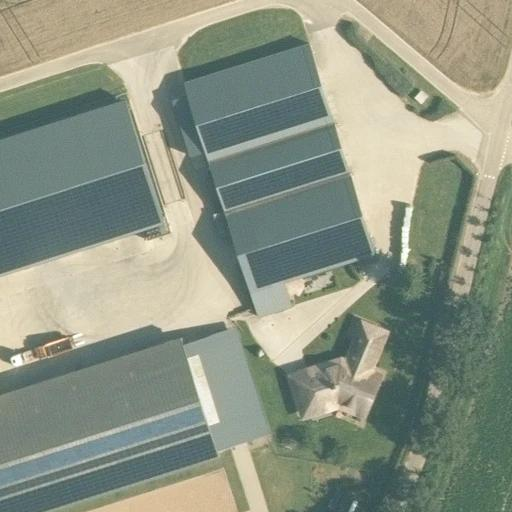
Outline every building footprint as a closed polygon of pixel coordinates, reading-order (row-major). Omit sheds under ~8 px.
[(232,234),(250,293),(283,283),(375,254),(309,45),(185,84),(225,212),(215,215),(221,237),(232,234)] [(0,276),(172,221),(133,96),(0,138),(0,276)] [(291,308),(283,283),(250,293),(259,318),(291,308)] [(321,368),(291,377),(303,413),(339,401),(365,412),(379,378),(368,373),(385,334),(356,322),(351,335),(357,338),(347,363),(322,370),(321,368)] [(182,345),(179,337),(0,392),(0,505),(2,511),(47,511),(219,458),(217,450),(268,434),(235,329),(182,345)]
